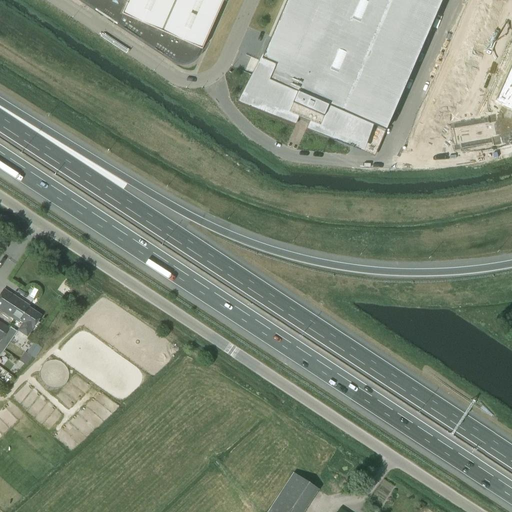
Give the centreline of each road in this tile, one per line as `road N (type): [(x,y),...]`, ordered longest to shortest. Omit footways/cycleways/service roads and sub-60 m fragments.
road 1 (motorway): [(511,456),(0,120)]
road 2 (motorway): [(0,156),(511,492)]
road 3 (unclassified): [(0,200),(474,511)]
road 4 (motorway): [(511,264),(418,273),(277,251),(179,209),(35,120),(0,108)]
road 5 (unclassified): [(253,0),(220,69),(187,82),(52,0)]
